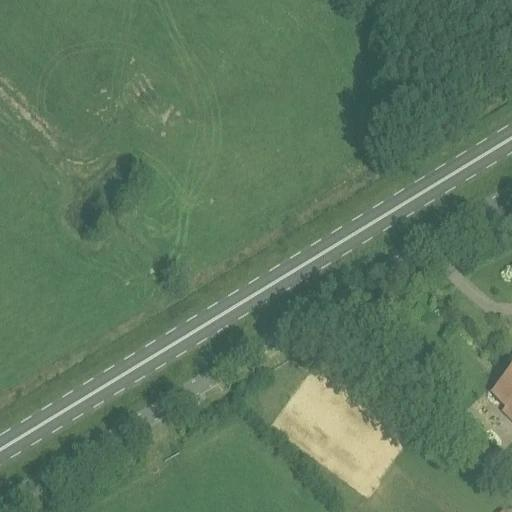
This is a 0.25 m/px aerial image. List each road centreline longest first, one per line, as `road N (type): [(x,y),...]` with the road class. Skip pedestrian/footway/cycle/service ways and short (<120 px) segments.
road 1 (unclassified): [(0,506),(511,192)]
road 2 (secondary): [(0,452),(511,139)]
road 3 (unknown): [(427,244),(452,289),(486,317),(511,323)]
